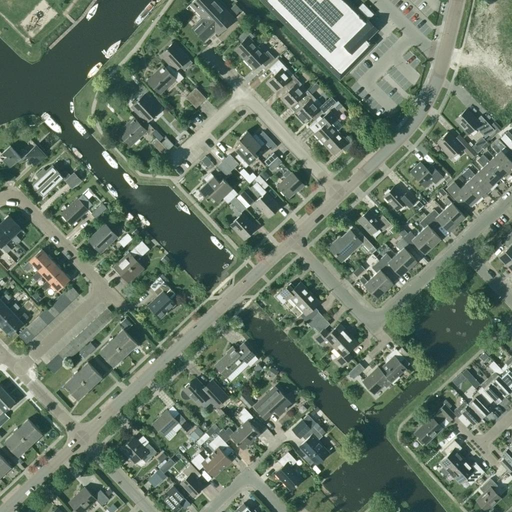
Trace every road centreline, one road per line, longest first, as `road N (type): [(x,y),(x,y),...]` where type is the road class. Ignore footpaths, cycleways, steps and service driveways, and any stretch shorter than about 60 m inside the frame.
road 1 (tertiary): [(81,438),(293,240)]
road 2 (tertiary): [(340,194),(418,115),(457,0)]
road 3 (residential): [(104,289),(14,195),(0,199)]
road 4 (residential): [(340,194),(243,94)]
road 5 (residential): [(371,326),(459,244)]
